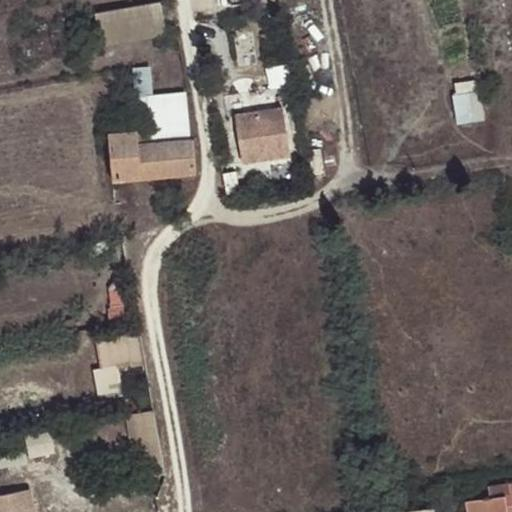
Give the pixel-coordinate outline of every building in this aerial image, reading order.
[(157,5),(100,14),(106,45),(163,34),(157,5)] [(486,118),(484,78),(457,79),(459,119),(486,118)] [(288,155),(282,110),(233,118),(240,162),(288,155)] [(187,111),(158,114),(161,142),(165,176),(194,172),(187,111)] [(139,144),(137,132),(109,135),(114,181),(143,178),(139,144)] [(165,176),(161,142),(139,144),(143,178),(165,176)] [(140,331),(100,337),(105,365),(97,366),(102,396),(126,392),(122,361),(144,358),(140,331)] [(488,498),(465,501),(466,511),(511,511),(511,483),(487,487),(488,498)] [(28,511),(25,492),(0,496),(0,511),(28,511)]
